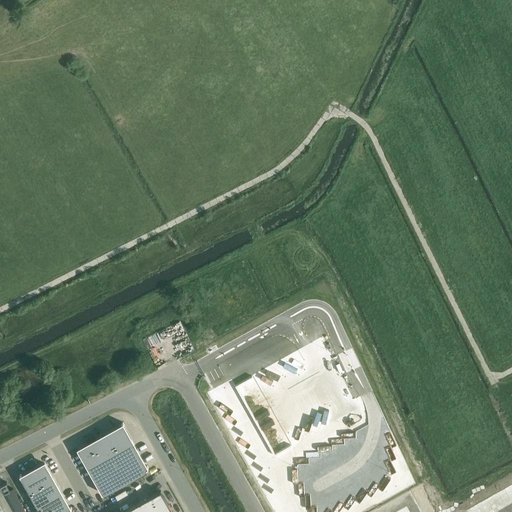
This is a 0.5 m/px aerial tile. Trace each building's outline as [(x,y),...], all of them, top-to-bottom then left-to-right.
[(100,439),(125,483),(147,471),(146,469),(148,467),(147,466),(145,467),(134,448),(136,447),(123,425),(124,424),(123,422),(121,423),(122,424),(99,437),(100,439)] [(100,439),(79,450),(104,495),(125,483),(100,439)] [(69,508),(44,463),(22,475),(21,474),(20,475),(20,476),(40,511),(66,511),(71,510),(70,509),(72,509),(71,507),(69,508)] [(13,488),(5,493),(13,506),(20,502),(13,488)] [(172,511),(161,491),(122,511),(172,511)]
